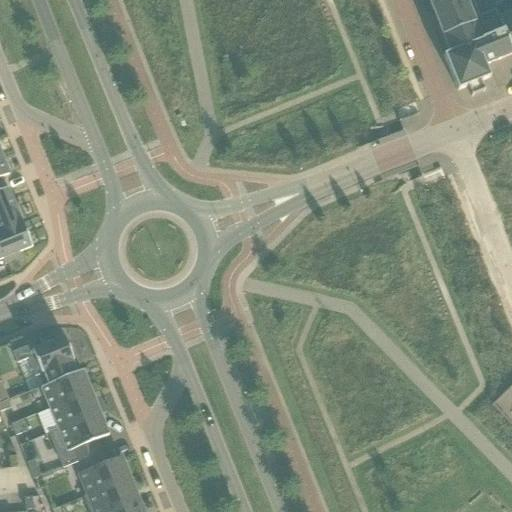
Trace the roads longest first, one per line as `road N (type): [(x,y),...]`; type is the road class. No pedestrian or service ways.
road 1 (tertiary): [(281,511),(205,326),(197,282)]
road 2 (tertiary): [(164,203),(72,0)]
road 3 (tertiary): [(181,359),(244,511)]
road 4 (residential): [(181,359),(151,435),(180,511)]
road 5 (unclassified): [(305,192),(454,134)]
road 6 (residential): [(511,283),(454,134)]
road 7 (tertiary): [(40,0),(97,146)]
road 8 (residential): [(0,66),(18,112),(97,146)]
